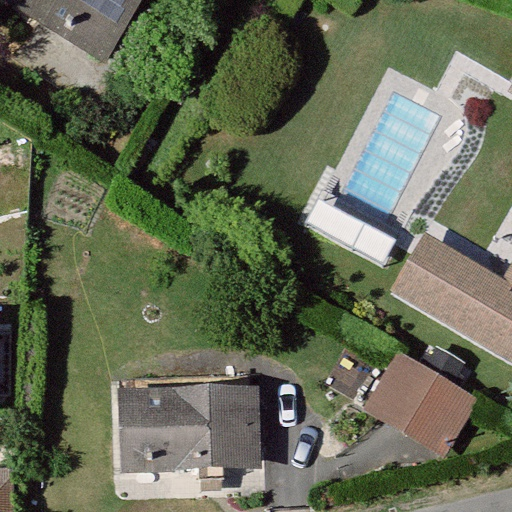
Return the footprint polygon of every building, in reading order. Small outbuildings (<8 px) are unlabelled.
[(0,0),(0,7),(8,12),(15,0),(0,0)] [(15,0),(8,12),(84,59),(121,0),(15,0)] [(511,289),(429,246),(400,299),(511,361),(511,289)] [(401,364),(370,418),(406,438),(444,460),(475,406),(401,364)] [(114,404),(237,404),(236,375),(113,376),(114,404)] [(236,468),(237,404),(114,404),(115,468),(236,468)] [(0,471),(0,511),(10,511),(7,471),(0,471)]
